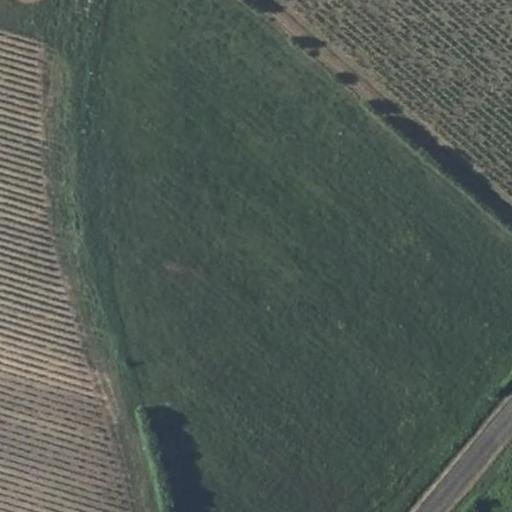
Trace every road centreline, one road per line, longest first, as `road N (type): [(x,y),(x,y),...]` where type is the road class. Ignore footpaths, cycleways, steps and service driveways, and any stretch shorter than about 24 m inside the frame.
road 1 (track): [(132,511),(70,265),(55,87),(72,0)]
road 2 (track): [(256,0),(511,218)]
